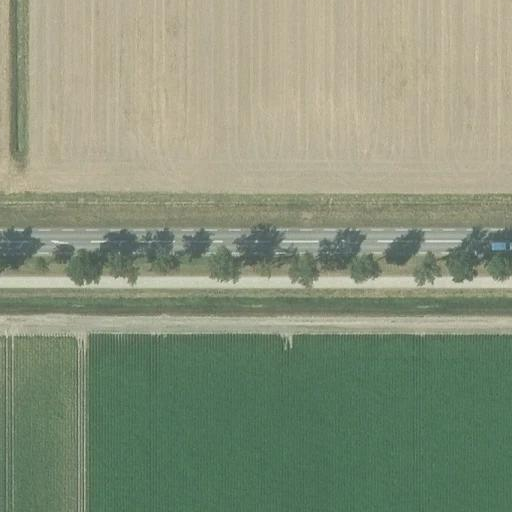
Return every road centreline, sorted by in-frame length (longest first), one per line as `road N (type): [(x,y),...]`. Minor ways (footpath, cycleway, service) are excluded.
road 1 (track): [(0,322),(511,323)]
road 2 (secondary): [(511,243),(0,243)]
